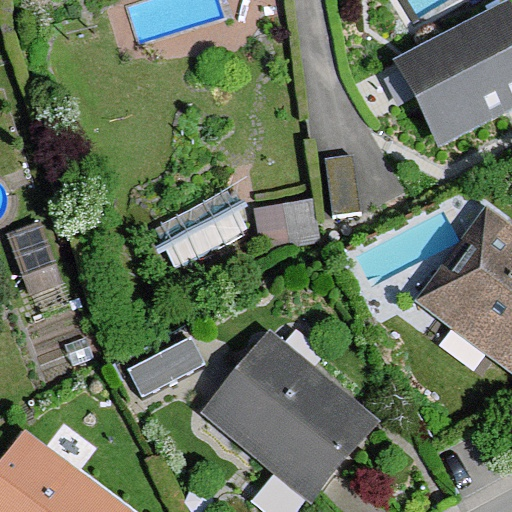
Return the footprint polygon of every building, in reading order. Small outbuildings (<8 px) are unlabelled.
[(438,152),(511,114),(511,15),(508,6),(393,64),(438,152)] [(179,257),(248,220),(236,198),(167,234),(179,257)] [(420,300),(511,368),(511,233),(486,213),(420,300)] [(192,329),(133,365),(147,387),(205,351),(192,329)] [(202,424),(316,510),(382,423),(268,337),(202,424)] [(0,466),(0,511),(128,511),(24,434),(0,466)]
